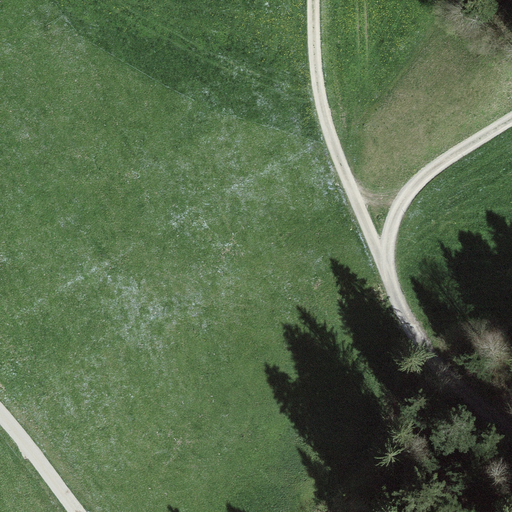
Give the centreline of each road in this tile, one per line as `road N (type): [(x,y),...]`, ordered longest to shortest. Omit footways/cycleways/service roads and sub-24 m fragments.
road 1 (track): [(318,0),(319,85),(335,143),(410,326),(511,448)]
road 2 (track): [(384,265),(393,219),(416,182),(511,117)]
road 3 (track): [(0,411),(77,511)]
